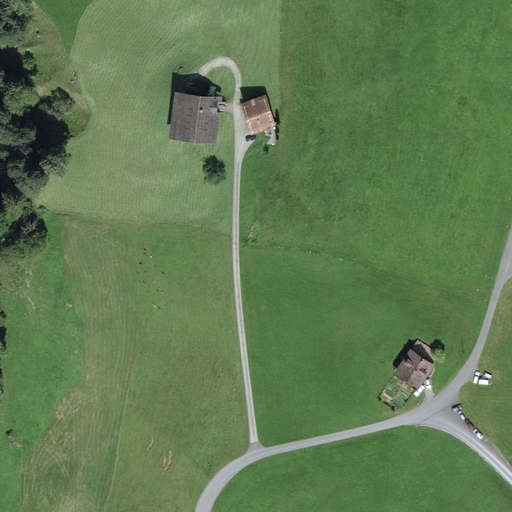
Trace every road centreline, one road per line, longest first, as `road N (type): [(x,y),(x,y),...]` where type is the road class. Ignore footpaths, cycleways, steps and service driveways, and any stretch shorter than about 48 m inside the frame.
road 1 (unclassified): [(201,511),(216,484),(246,458),(396,421),(451,388),(485,329),(511,240)]
road 2 (track): [(255,454),(238,298),(238,76),(223,61),(194,80)]
